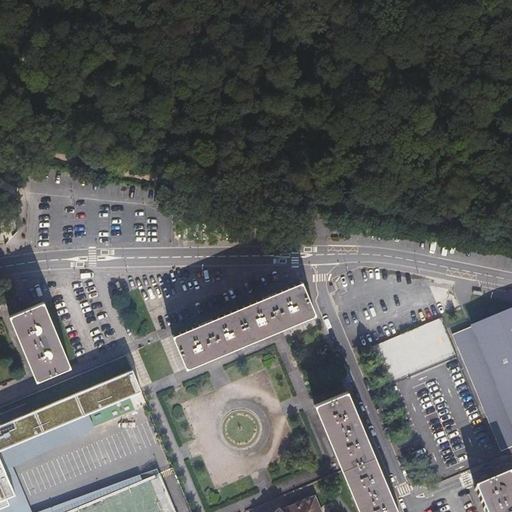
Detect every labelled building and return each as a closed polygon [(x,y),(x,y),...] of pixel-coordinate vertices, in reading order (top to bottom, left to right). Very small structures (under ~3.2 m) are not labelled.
[(173,333),(171,334),(184,367),(186,366),(191,364),(193,364),(197,362),(199,361),(203,359),(205,359),(210,357),(211,356),(216,354),(218,353),(222,351),(224,351),(229,349),(230,348),(235,346),(237,345),(241,343),(243,343),(248,341),(249,340),(254,338),(256,337),(260,335),(262,335),(266,333),(268,332),(273,330),(275,329),(279,327),(281,327),(285,325),(287,324),(292,322),(293,322),(298,320),(300,319),(304,317),(306,316),(314,313),(300,280),(297,281),(292,283),(290,284),(287,285),(285,286),(284,287),(279,288),(278,289),(273,291),(272,292),(269,293),(266,294),(265,295),(262,296),(260,296),(259,297),(254,299),(252,300),(250,301),(248,302),(246,302),(242,304),(240,305),(236,307),(234,307),(229,309),(227,310),(223,312),(221,313),(218,314),(216,315),(215,315),(210,317),(208,318),(204,320),(202,321),(197,323),(196,323),(191,325),(189,326),(186,327),(185,328),(183,329),(179,330),(177,331),(173,333)] [(35,379),(36,381),(70,367),(69,365),(67,359),(66,358),(65,353),(64,352),(62,347),(61,345),(59,341),(59,339),(57,334),(56,333),(54,328),(53,326),(51,322),(51,320),(49,315),(48,314),(46,309),(45,307),(43,302),(42,300),(8,314),(9,316),(11,321),(12,323),(14,328),(14,329),(16,334),(17,336),(18,340),(19,340),(20,342),(21,347),(22,348),(24,352),(24,353),(25,355),(27,359),(27,361),(29,366),(30,368),(32,372),(33,374),(35,379)] [(511,307),(453,332),(501,449),(511,443),(511,307)] [(442,321),(370,343),(383,383),(454,361),(442,321)] [(30,511),(11,468),(93,429),(87,415),(90,414),(140,393),(131,371),(0,425),(0,511),(174,511),(159,475),(141,482),(139,475),(37,511),(30,511)] [(346,390),(313,404),(314,406),(316,412),(317,413),(318,418),(319,419),(321,424),(322,426),(324,430),(324,432),(326,437),(327,439),(329,443),(330,445),(332,449),(332,451),(334,456),(335,458),(337,462),(338,464),(340,468),(340,470),(342,475),(343,476),(345,481),(346,483),(347,487),(348,489),(350,494),(351,495),(353,500),(353,501),(355,506),(356,508),(357,511),(396,511),(396,510),(394,506),(394,505),(393,503),(392,500),(391,498),(389,494),(389,492),(386,487),(386,485),(384,481),(383,479),(383,478),(381,475),(381,473),(379,469),(378,467),(376,462),(375,461),(374,456),(373,455),(371,450),(370,448),(368,444),(368,442),(366,437),(365,436),(364,434),(363,431),(362,429),(360,425),(360,423),(358,418),(357,417),(355,412),(354,410),(354,409),(352,406),(352,404),(350,400),(349,398),(347,392),(346,390)] [(21,414),(35,408),(33,402),(19,408),(21,414)] [(511,511),(511,480),(510,476),(509,474),(474,489),(475,491),(477,496),(478,498),(480,502),(480,504),(482,509),(483,510),(483,511),(511,511)] [(277,508),(271,511),(320,511),(319,507),(314,496),(279,511),(277,508)]
